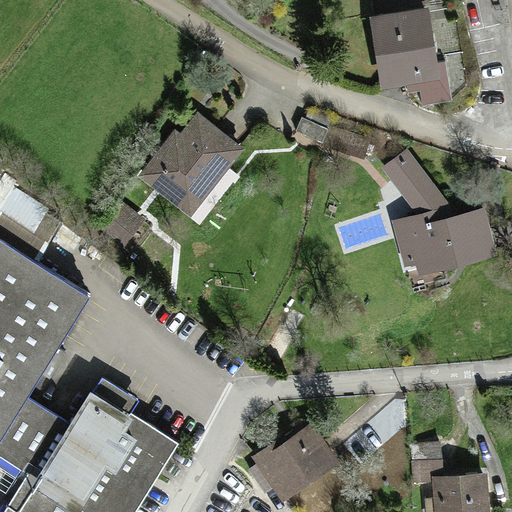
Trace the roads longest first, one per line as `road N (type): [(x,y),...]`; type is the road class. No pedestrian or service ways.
road 1 (residential): [(181,511),(239,406),(254,394),(511,371)]
road 2 (residential): [(155,0),(298,86),(511,148)]
